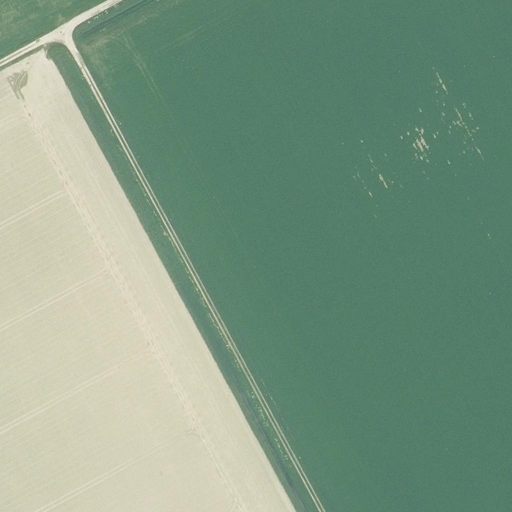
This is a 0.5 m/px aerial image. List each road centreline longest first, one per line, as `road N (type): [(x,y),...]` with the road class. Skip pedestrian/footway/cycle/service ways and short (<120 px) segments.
road 1 (unknown): [(316,511),(58,34)]
road 2 (track): [(122,0),(0,66)]
